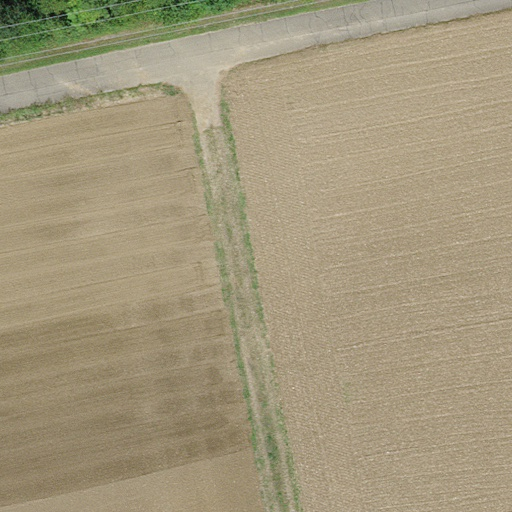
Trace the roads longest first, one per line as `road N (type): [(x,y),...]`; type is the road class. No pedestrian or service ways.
road 1 (track): [(0,94),(470,0)]
road 2 (track): [(194,53),(284,511)]
